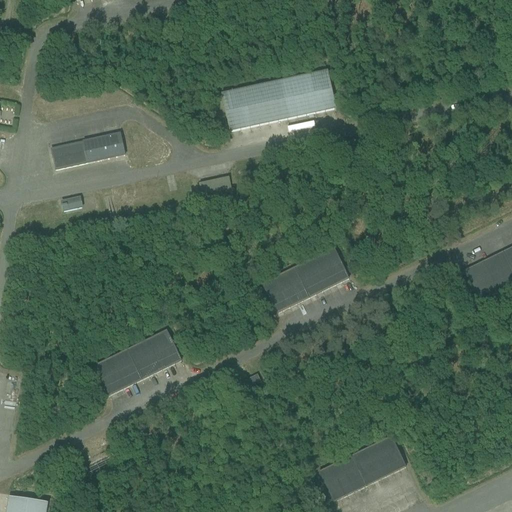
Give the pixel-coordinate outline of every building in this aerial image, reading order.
[(231,135),(337,112),(329,73),(222,96),(231,135)] [(83,133),(52,141),(53,146),(84,138),(83,133)] [(126,158),(121,137),(84,145),(52,152),(56,173),(89,166),(126,158)] [(230,180),(200,186),(202,197),(232,190),(230,180)] [(83,210),(81,200),(63,204),(65,214),(83,210)] [(511,250),(465,274),(470,284),(469,284),(470,284),(474,293),(474,294),(475,294),(479,304),(511,287),(511,250)] [(273,307),(275,312),(278,317),(350,281),(345,272),(345,271),(340,262),(340,261),(335,251),(263,287),(268,297),(267,297),(268,297),(272,306),(272,307),(273,307)] [(105,389),(108,394),(110,399),(182,363),(178,354),(178,353),(177,353),(173,344),(173,343),(172,343),(168,333),(96,369),(100,379),(101,379),(105,388),(105,389)] [(258,378),(240,387),(244,393),(261,384),(258,378)] [(325,485),(330,494),(329,495),(330,495),(335,505),(407,470),(402,460),(402,459),(397,450),(398,450),(397,449),(392,440),(320,475),(325,485),(324,485),(325,485)] [(8,511),(47,511),(49,505),(10,499),(8,511)]
